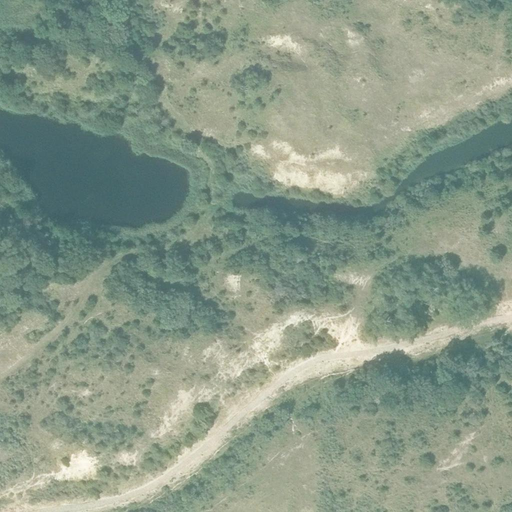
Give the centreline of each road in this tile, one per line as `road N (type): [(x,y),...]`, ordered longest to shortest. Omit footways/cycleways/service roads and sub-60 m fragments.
road 1 (track): [(60,511),(126,498),(165,479),(284,377),(323,358),(511,317)]
road 2 (track): [(0,381),(76,318),(114,260),(177,250),(200,231),(212,205),(212,166),(161,104)]
